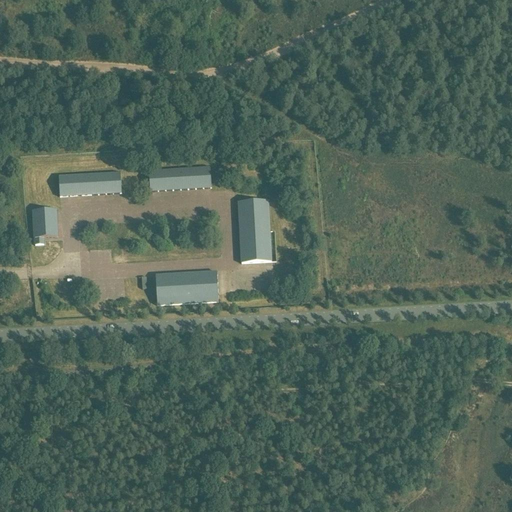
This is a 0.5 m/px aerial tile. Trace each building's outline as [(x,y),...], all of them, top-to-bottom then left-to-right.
[(150,184),(150,192),(212,189),(211,169),(149,172),(149,173),(144,173),(145,184),(150,184)] [(59,178),(60,198),(122,194),(121,175),(59,178)] [(238,203),(242,265),(271,263),(268,201),(238,203)] [(44,239),(58,238),(56,210),(33,211),(35,246),(44,245),(44,239)] [(217,273),(155,276),(157,306),(219,303),(217,273)]
